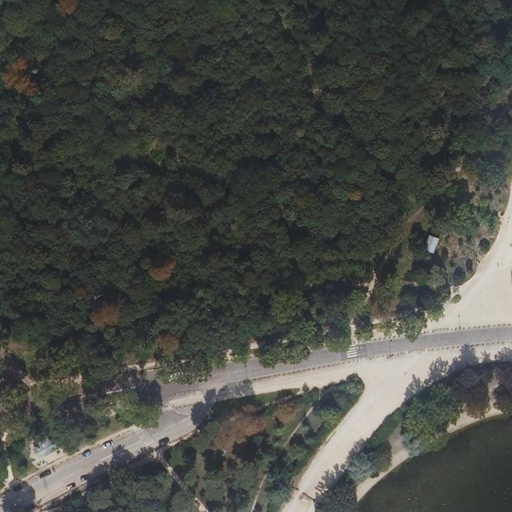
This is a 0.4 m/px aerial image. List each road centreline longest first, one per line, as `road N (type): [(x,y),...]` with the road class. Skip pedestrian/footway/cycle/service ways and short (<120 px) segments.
road 1 (secondary): [(511,333),(215,376)]
road 2 (unclassified): [(4,511),(165,428)]
road 3 (secondary): [(150,386),(0,410)]
